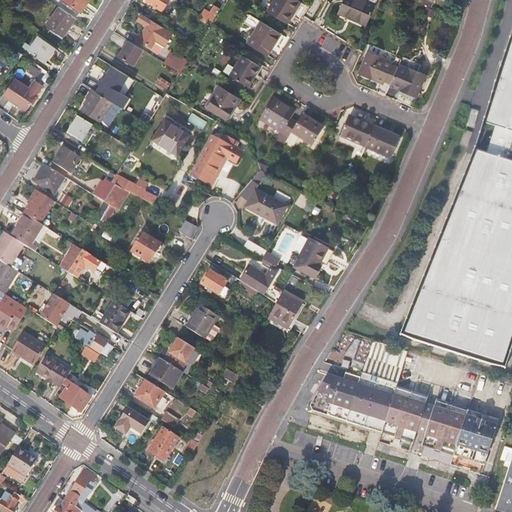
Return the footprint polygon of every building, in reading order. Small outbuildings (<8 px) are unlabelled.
[(66,0),(80,10),(87,0),(66,0)] [(162,11),(168,0),(147,0),(147,2),(162,11)] [(276,0),(268,13),(288,25),(302,4),(294,0),(276,0)] [(341,0),(335,14),(363,26),(374,0),(341,0)] [(62,34),(75,17),(59,6),(46,24),(62,34)] [(164,47),(172,33),(152,21),(139,40),(152,48),(155,42),(164,47)] [(267,57),(281,35),(262,22),(248,45),(267,57)] [(511,29),(483,123),(492,126),(483,154),(473,150),(401,335),(502,366),(511,333),(511,162),(504,159),(511,133),(511,29)] [(47,63),(56,49),(37,36),(27,50),(47,63)] [(144,51),(129,42),(119,57),(134,67),(144,51)] [(388,85),(396,68),(386,63),(390,55),(368,45),(355,74),(380,85),(381,82),(388,85)] [(155,58),(169,67),(172,62),(158,53),(155,58)] [(243,57),(230,77),(248,89),(261,69),(243,57)] [(164,75),(167,69),(155,61),(151,67),(164,75)] [(36,76),(39,70),(31,64),(27,70),(36,76)] [(423,76),(397,65),(396,68),(388,85),(388,87),(397,91),(397,93),(413,100),(423,76)] [(118,92),(128,77),(114,68),(104,83),(107,86),(105,88),(112,93),(114,90),(118,92)] [(14,77),(3,94),(9,98),(10,97),(14,100),(13,101),(25,109),(41,86),(35,81),(30,88),(14,77)] [(89,87),(94,90),(104,97),(107,92),(102,89),(104,87),(94,80),(89,87)] [(234,110),(240,100),(218,87),(212,97),(214,98),(207,109),(225,121),(232,109),(234,110)] [(101,123),(114,103),(104,97),(94,90),(89,99),(92,101),(89,106),(88,105),(83,112),(101,123)] [(260,120),(288,139),(291,134),(294,128),(288,124),(290,120),(295,114),(273,100),(260,120)] [(479,113),(472,111),(467,128),(474,131),(479,113)] [(93,125),(80,117),(70,133),(73,135),(71,138),(76,141),(78,139),(82,141),(93,125)] [(294,128),(291,134),(312,148),(322,132),(301,117),(297,125),(294,128)] [(337,138),(363,149),(372,128),(346,117),(337,138)] [(297,125),(290,120),(288,124),(294,128),(297,125)] [(177,158),(189,136),(163,122),(151,144),(177,158)] [(102,137),(104,133),(98,128),(95,133),(102,137)] [(372,128),(363,149),(388,159),(397,138),(372,128)] [(467,149),(472,135),(465,133),(460,146),(467,149)] [(217,176),(225,162),(226,159),(230,161),(236,165),(242,155),(235,151),(238,145),(223,136),(219,142),(212,137),(190,175),(212,187),(218,176),(217,176)] [(75,155),(77,152),(73,149),(71,152),(63,147),(53,163),(62,169),(68,161),(74,164),(78,157),(75,155)] [(55,194),(65,177),(45,165),(34,182),(55,194)] [(261,172),(251,182),(257,185),(263,174),(261,172)] [(129,181),(123,189),(128,191),(140,198),(144,191),(145,189),(129,181)] [(251,182),(239,195),(249,202),(245,208),(277,224),(286,206),(255,190),(257,185),(251,182)] [(123,189),(116,186),(105,203),(110,206),(112,207),(116,201),(119,197),(123,189)] [(56,203),(36,190),(32,198),(35,199),(26,214),(42,225),(56,203)] [(140,198),(153,204),(156,198),(144,191),(140,198)] [(108,223),(116,210),(112,207),(110,206),(102,219),(108,223)] [(315,206),(311,213),(317,216),(321,209),(315,206)] [(42,225),(26,214),(11,237),(24,245),(28,248),(42,225)] [(199,228),(186,222),(180,232),(191,240),(199,228)] [(10,267),(24,245),(11,237),(6,233),(0,243),(0,247),(0,248),(0,260),(1,261),(10,267)] [(161,247),(162,245),(144,233),(133,251),(149,263),(157,252),(160,254),(163,248),(161,247)] [(334,252),(309,238),(308,240),(301,236),(293,250),(300,254),(293,267),(315,279),(323,265),(326,266),(334,252)] [(249,240),(245,246),(259,254),(263,248),(249,240)] [(100,275),(107,265),(83,250),(68,273),(78,278),(86,266),(100,275)] [(277,259),(263,252),(259,259),(273,266),(277,259)] [(19,272),(10,267),(1,261),(0,262),(0,290),(2,292),(5,294),(19,272)] [(259,292),(265,296),(266,294),(264,292),(276,274),(270,270),(266,276),(252,267),(243,282),(259,292)] [(238,279),(226,272),(223,278),(211,271),(202,284),(225,298),(230,290),(224,287),(228,281),(234,285),(238,279)] [(29,288),(33,282),(26,277),(22,283),(29,288)] [(70,280),(65,277),(54,295),(56,296),(62,300),(66,293),(63,291),(70,280)] [(257,296),(259,292),(243,282),(240,287),(249,292),(250,291),(257,296)] [(28,309),(24,306),(5,294),(2,292),(0,294),(0,326),(5,330),(6,328),(14,333),(28,309)] [(302,305),(282,294),(277,303),(270,316),(272,317),(271,319),(289,328),(302,305)] [(71,305),(62,300),(56,296),(42,317),(57,327),(71,305)] [(131,311),(115,301),(101,324),(117,333),(131,311)] [(214,325),(220,316),(200,304),(186,327),(213,343),(221,329),(214,325)] [(72,331),(70,335),(88,346),(100,354),(107,341),(97,335),(95,338),(82,330),(79,335),(72,331)] [(12,351),(36,365),(47,346),(24,332),(12,351)] [(200,352),(180,339),(171,353),(165,361),(181,370),(186,362),(192,366),(200,352)] [(394,365),(399,350),(374,342),(369,356),(394,365)] [(99,354),(87,347),(83,353),(95,361),(99,354)] [(54,383),(62,388),(64,383),(72,372),(47,356),(37,372),(49,380),(54,383)] [(183,372),(161,358),(151,375),(173,388),(183,372)] [(233,381),(237,374),(228,369),(224,376),(233,381)] [(317,413),(347,423),(361,378),(345,373),(343,380),(326,374),(315,407),(317,413)] [(398,385),(362,374),(361,378),(347,423),(382,434),(396,389),(398,385)] [(62,398),(84,411),(91,400),(86,397),(89,393),(67,379),(64,383),(69,387),(62,398)] [(166,392),(147,380),(142,389),(146,392),(140,399),(156,409),(166,392)] [(415,433),(423,404),(425,399),(396,389),(382,434),(411,443),(415,433)] [(422,445),(454,456),(467,412),(436,402),(434,408),(425,436),(422,445)] [(421,435),(430,406),(423,404),(415,433),(421,435)] [(434,408),(430,406),(421,435),(425,436),(434,408)] [(151,422),(129,407),(116,427),(127,434),(132,427),(143,434),(151,422)] [(163,419),(176,425),(180,417),(167,411),(163,419)] [(467,412),(454,456),(485,466),(499,421),(468,411),(467,412)] [(0,423),(0,457),(15,433),(0,423)] [(164,461),(178,437),(162,428),(149,451),(164,461)] [(185,450),(192,454),(199,442),(192,438),(185,450)] [(29,453),(19,447),(8,465),(5,470),(17,477),(20,473),(27,477),(39,460),(28,454),(29,453)] [(511,511),(511,454),(494,510),(501,511),(511,511)] [(99,511),(97,510),(96,511),(83,503),(91,491),(86,487),(90,480),(93,482),(96,477),(86,471),(67,500),(75,506),(80,510),(82,511),(99,511)] [(0,511),(14,511),(15,510),(13,508),(17,502),(23,505),(27,499),(6,487),(0,497),(0,511)] [(71,511),(75,506),(67,500),(61,509),(56,508),(53,511),(52,511),(71,511)]
